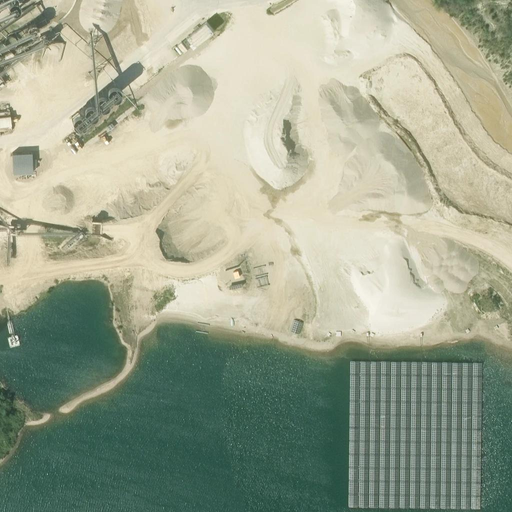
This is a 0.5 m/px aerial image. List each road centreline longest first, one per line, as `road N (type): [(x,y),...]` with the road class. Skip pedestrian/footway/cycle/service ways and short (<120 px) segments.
road 1 (track): [(197,19),(246,10),(251,50),(234,76),(96,150),(4,224)]
road 2 (track): [(0,147),(30,143),(156,40)]
